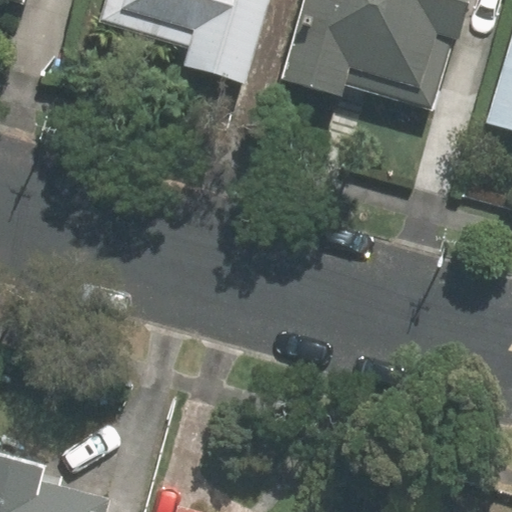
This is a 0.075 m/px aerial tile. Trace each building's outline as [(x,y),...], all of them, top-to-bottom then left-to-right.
[(0,0),(0,4),(23,12),(26,0),(0,0)] [(192,62),(252,79),(274,0),(111,0),(106,21),(196,46),(192,62)] [(311,0),(285,90),(343,108),(351,81),(421,102),(437,44),(461,52),(475,0),(311,0)] [(511,57),(489,136),(511,142),(511,57)] [(61,470),(0,452),(0,511),(114,511),(119,499),(57,481),(61,470)]
